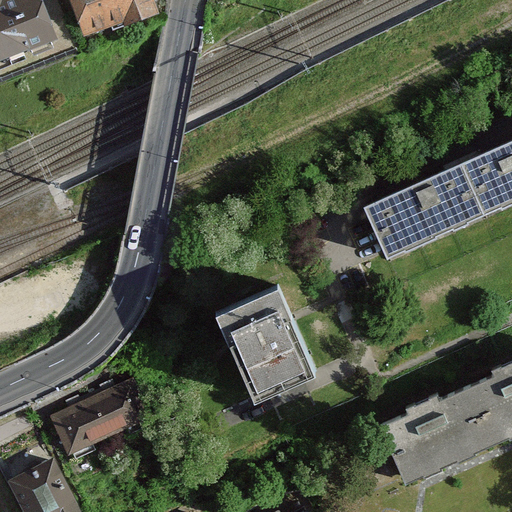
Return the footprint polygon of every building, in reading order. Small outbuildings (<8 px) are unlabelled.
[(0,0),(0,64),(57,40),(39,0),(0,0)] [(157,16),(151,0),(68,0),(83,41),(157,16)] [(390,258),(511,205),(511,135),(364,200),(390,258)] [(272,260),(206,289),(256,400),(322,371),(272,260)] [(406,484),(511,435),(511,358),(376,420),(406,484)] [(128,381),(54,414),(70,448),(143,415),(128,381)] [(54,451),(8,473),(26,511),(79,511),(83,511),(54,451)] [(311,511),(307,503),(287,511),(285,511),(281,504),(263,511),(311,511)]
